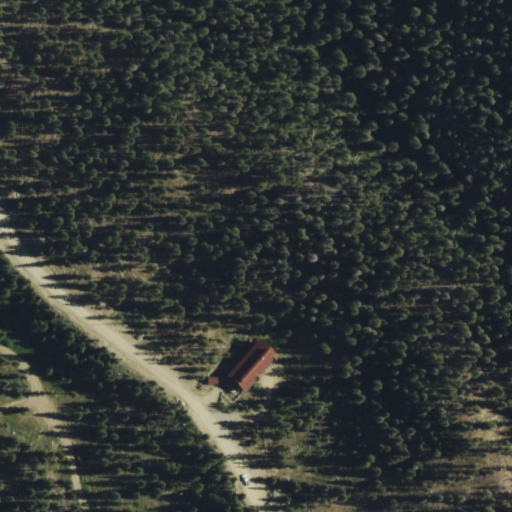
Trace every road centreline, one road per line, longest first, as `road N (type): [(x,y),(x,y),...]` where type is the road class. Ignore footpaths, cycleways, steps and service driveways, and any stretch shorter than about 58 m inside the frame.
road 1 (residential): [(0,212),(49,274),(221,426),(261,511)]
road 2 (track): [(0,351),(28,374),(69,442),(87,511)]
